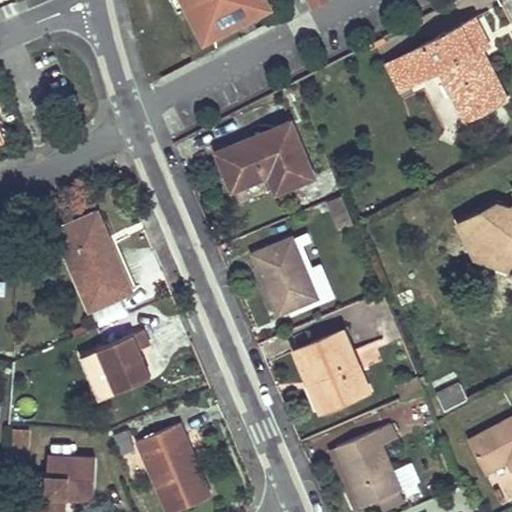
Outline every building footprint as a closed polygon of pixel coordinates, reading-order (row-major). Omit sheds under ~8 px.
[(213,33),(264,7),(260,0),(187,0),(188,3),(199,23),(205,19),(213,33)] [(440,66),(445,75),(466,115),(506,96),(485,55),(481,47),(474,33),(482,29),(476,17),(400,55),(413,79),(440,66)] [(203,38),(213,33),(205,19),(199,23),(196,24),(203,38)] [(482,29),(474,33),(481,47),(489,43),(482,29)] [(400,55),(389,60),(401,85),(413,79),(400,55)] [(290,119),(218,149),(233,186),(269,171),(285,165),(292,184),(314,175),(290,119)] [(285,165),(269,171),(276,190),(292,184),(285,165)] [(342,193),(328,199),(340,228),(354,222),(342,193)] [(480,209),(459,219),(474,251),(491,244),(507,250),(511,261),(511,204),(510,205),(497,202),(496,213),(485,218),(480,209)] [(97,210),(90,213),(103,244),(110,240),(97,210)] [(90,213),(55,227),(63,246),(89,307),(131,289),(110,240),(103,244),(90,213)] [(55,227),(41,233),(48,253),(63,246),(55,227)] [(292,235),(255,250),(280,310),(317,296),(292,235)] [(491,244),(474,251),(511,267),(511,261),(507,250),(491,244)] [(365,326),(393,315),(382,289),(355,301),(365,326)] [(149,325),(81,353),(99,395),(148,375),(135,349),(143,345),(149,342),(155,340),(149,325)] [(343,327),(296,348),(309,377),(318,373),(332,403),(368,388),(343,327)] [(143,345),(135,349),(148,375),(154,373),(143,345)] [(318,373),(309,377),(321,408),(332,403),(318,373)] [(459,386),(436,398),(440,408),(464,396),(459,386)] [(511,412),(464,436),(483,472),(506,460),(511,457),(511,412)] [(179,420),(138,438),(170,511),(211,493),(195,456),(192,457),(180,431),(183,430),(179,420)] [(389,422),(337,444),(361,502),(379,495),(383,506),(405,497),(382,442),(396,436),(389,422)] [(28,429),(15,428),(14,446),(28,446),(28,429)] [(127,429),(115,434),(122,450),(134,445),(127,429)] [(327,448),(350,507),(361,502),(337,444),(327,448)] [(67,454),(49,452),(48,474),(66,475),(67,454)] [(95,456),(67,454),(66,475),(48,474),(28,473),(25,511),(64,511),(65,495),(94,497),(95,456)]
